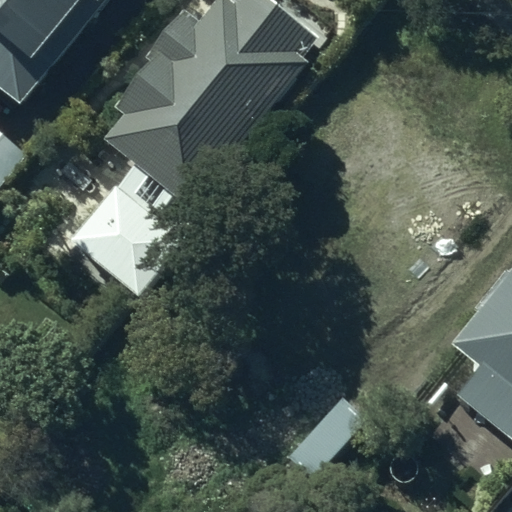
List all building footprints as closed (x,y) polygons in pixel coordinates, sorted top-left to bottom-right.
[(125,0),(0,0),(0,106),(13,91),(34,109),(125,0)] [(326,46),(270,0),(233,0),(113,144),(191,209),(326,46)] [(488,203),(360,104),(209,299),(311,377),(335,346),(320,335),(347,300),(388,332),(488,203)] [(0,139),(0,202),(31,165),(0,139)] [(511,276),(455,348),(487,373),(442,430),(485,465),(504,441),(511,447),(511,276)]
